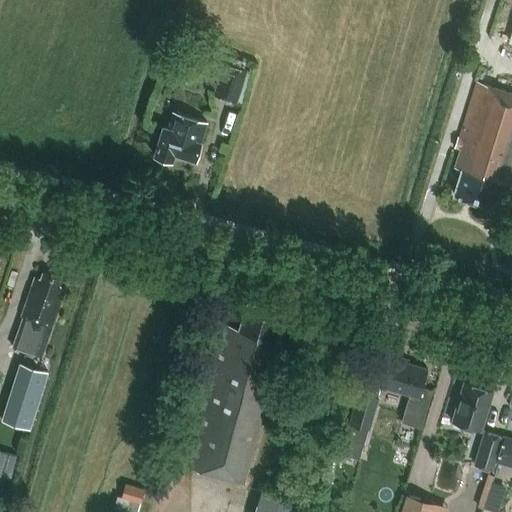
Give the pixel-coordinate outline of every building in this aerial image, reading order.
[(238,100),(247,69),(224,61),(223,61),(213,94),(237,101),(238,100)] [(500,183),(511,187),(511,91),(477,81),(456,148),(461,149),(455,167),(462,169),(454,194),(493,206),(500,183)] [(201,141),(200,141),(207,121),(173,111),(168,127),(163,126),(154,155),(172,160),(174,153),(195,160),(201,141)] [(21,316),(23,316),(12,346),(41,356),(51,326),(52,326),(65,288),(58,285),(61,278),(43,272),(40,279),(35,277),(21,316)] [(281,341),(274,339),(283,310),(248,300),(239,329),(227,325),(190,467),(248,484),(279,370),(273,368),(281,341)] [(379,385),(419,397),(428,368),(401,360),(402,358),(388,353),(379,385)] [(32,428),(50,370),(19,361),(1,419),(32,428)] [(452,421),(481,430),(493,390),(464,381),(452,421)] [(369,429),(379,397),(358,390),(348,423),(369,429)] [(359,459),(368,429),(348,423),(346,422),(337,452),(359,459)] [(474,465),(492,471),(503,436),(484,430),(474,465)] [(511,438),(504,436),(497,460),(511,464),(511,438)] [(0,453),(0,469),(13,473),(20,450),(2,445),(0,453)] [(506,486),(492,481),(488,497),(501,501),(506,486)] [(139,511),(146,488),(126,482),(122,496),(117,495),(114,507),(118,508),(117,511),(139,511)] [(301,511),(306,495),(263,483),(255,511),(301,511)] [(435,511),(437,506),(405,496),(400,511),(435,511)]
